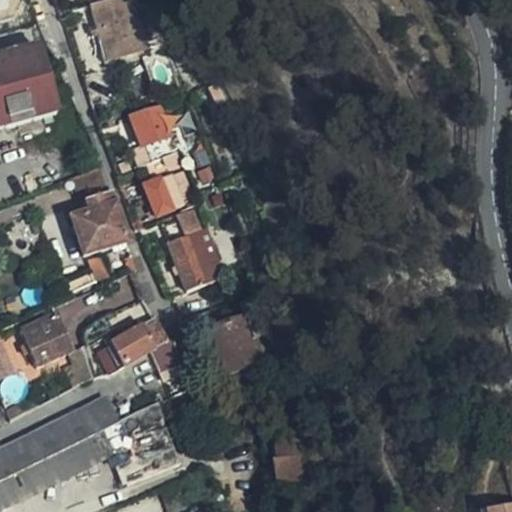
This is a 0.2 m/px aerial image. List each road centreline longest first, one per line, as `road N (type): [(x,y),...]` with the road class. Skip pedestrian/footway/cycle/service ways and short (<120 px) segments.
road 1 (residential): [(44,0),(161,310)]
road 2 (tertiary): [(511,301),(492,202),(494,41),(477,0)]
